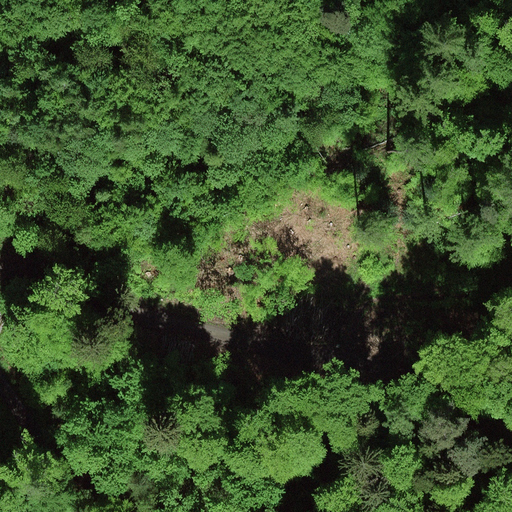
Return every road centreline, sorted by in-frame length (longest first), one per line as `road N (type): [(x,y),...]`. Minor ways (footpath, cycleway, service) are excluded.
road 1 (track): [(0,271),(34,268),(288,351),(393,366),(511,433)]
road 2 (track): [(140,511),(83,478),(0,379)]
